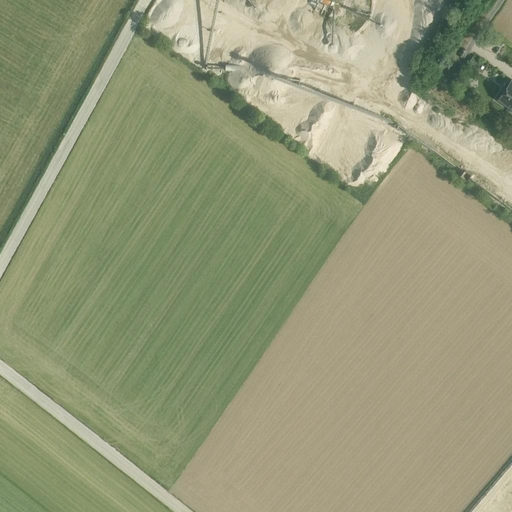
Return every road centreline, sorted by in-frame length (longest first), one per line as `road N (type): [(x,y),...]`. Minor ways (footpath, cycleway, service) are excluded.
road 1 (unclassified): [(0,266),(145,0)]
road 2 (unclassified): [(0,366),(186,511)]
